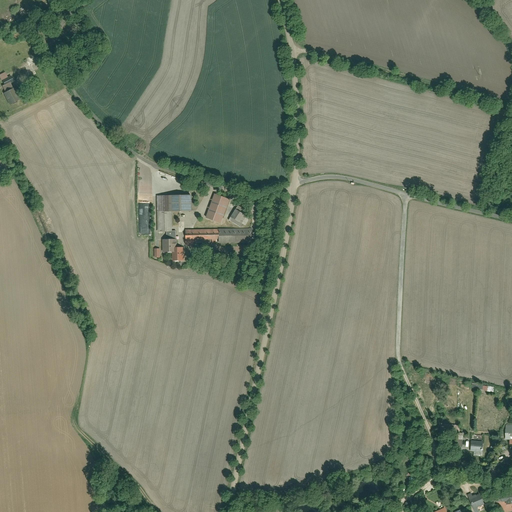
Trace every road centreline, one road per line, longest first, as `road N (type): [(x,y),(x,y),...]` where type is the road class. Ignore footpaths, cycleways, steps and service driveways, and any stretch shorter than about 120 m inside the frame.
road 1 (residential): [(90,0),(59,27),(55,63),(117,138),(151,161),(254,198),(296,184)]
road 2 (unclassified): [(296,184),(228,511)]
road 3 (unclassified): [(296,184),(351,179),(511,219)]
road 4 (unclassified): [(281,0),(296,100),(296,184)]
